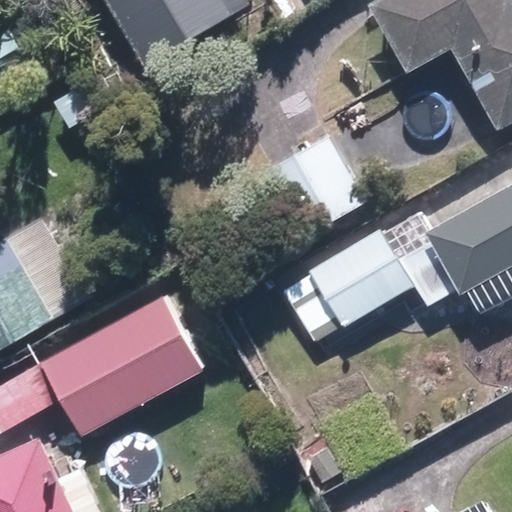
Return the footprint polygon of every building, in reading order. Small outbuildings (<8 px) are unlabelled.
[(266,0),(125,0),(159,62),(269,4),(266,0)] [(511,0),(389,0),(423,62),(465,39),(510,122),(511,120),(511,0)] [(22,20),(0,33),(0,74),(2,78),(42,54),(22,20)] [(342,126),(273,164),(312,234),(381,195),(342,126)] [(397,218),(289,279),(324,340),(427,282),(441,305),(511,265),(511,178),(408,237),(397,218)] [(31,236),(0,253),(0,350),(73,309),(31,236)] [(177,283),(0,381),(0,410),(10,428),(74,393),(94,429),(220,359),(177,283)] [(0,511),(98,511),(58,423),(0,449),(0,511)]
